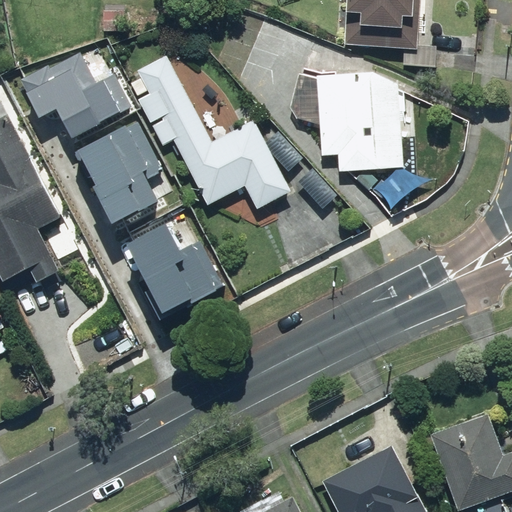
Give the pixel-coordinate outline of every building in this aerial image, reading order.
[(427,0),(353,0),(352,40),(425,44),(427,0)] [(136,8),(110,8),(109,31),(135,32),(136,8)] [(115,74),(96,83),(79,51),(21,81),(40,118),(56,109),(71,138),(132,106),(115,74)] [(167,114),(168,118),(158,123),(168,142),(178,137),(212,202),(250,182),(262,205),(297,187),(261,119),(218,142),(171,53),(143,68),(155,91),(142,97),(155,121),(167,114)] [(344,169),(411,165),(405,82),(380,70),(323,73),(328,150),(343,149),(344,169)] [(0,244),(66,209),(13,112),(0,119),(0,244)] [(176,192),(137,120),(77,153),(116,224),(176,192)] [(225,285),(186,213),(126,246),(165,317),(225,285)] [(511,448),(507,451),(490,407),(434,429),(465,506),(511,487),(511,448)] [(385,511),(422,493),(396,444),(329,478),(346,511),(385,511)] [(306,511),(298,496),(267,511),(306,511)]
